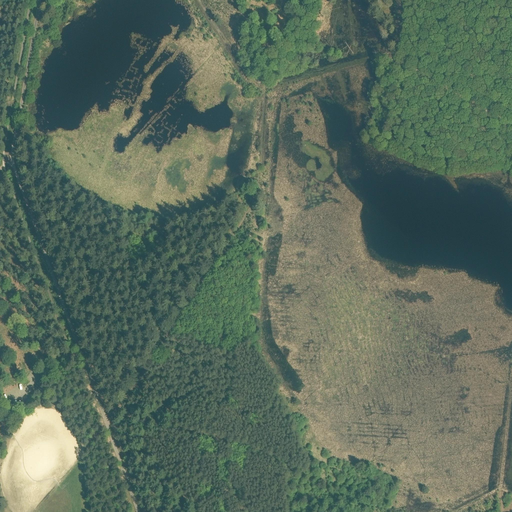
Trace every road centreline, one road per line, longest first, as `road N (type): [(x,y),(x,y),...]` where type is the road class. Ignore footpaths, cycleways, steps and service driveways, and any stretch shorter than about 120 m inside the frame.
road 1 (track): [(266,88),(257,196),(106,422)]
road 2 (track): [(511,128),(377,52),(266,88)]
road 3 (unclassified): [(138,511),(63,304)]
road 4 (track): [(12,154),(39,0)]
